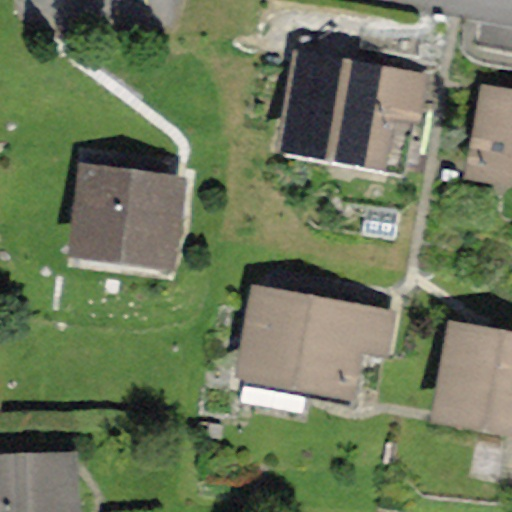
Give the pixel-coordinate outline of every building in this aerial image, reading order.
[(424,86),(300,62),(281,162),(404,187),(424,86)] [(511,99),(482,94),(465,191),(511,199),(511,99)] [(178,189),(81,174),(67,271),(171,287),(186,190),(178,189)] [(395,318),(252,296),(238,385),(355,403),(362,358),(388,362),(395,318)] [(511,341),(448,332),(433,433),(511,444),(511,341)] [(82,511),(80,463),(0,466),(0,511),(82,511)]
